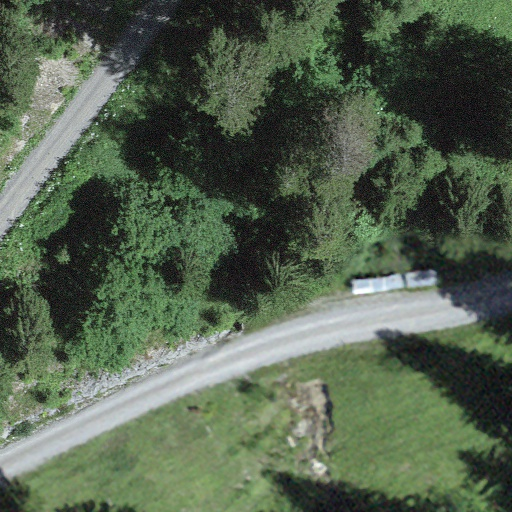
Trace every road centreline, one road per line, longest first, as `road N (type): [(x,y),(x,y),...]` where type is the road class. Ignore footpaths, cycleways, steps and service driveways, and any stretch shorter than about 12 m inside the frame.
road 1 (track): [(511,298),(353,327),(235,360),(0,472)]
road 2 (track): [(163,0),(0,218)]
